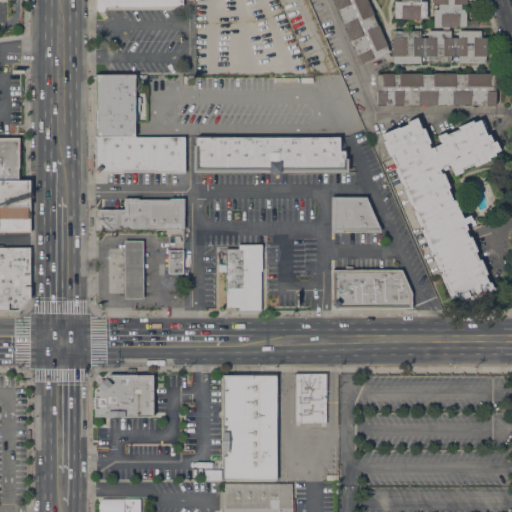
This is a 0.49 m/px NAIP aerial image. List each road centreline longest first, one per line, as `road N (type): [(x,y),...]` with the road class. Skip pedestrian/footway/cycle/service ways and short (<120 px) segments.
road 1 (primary): [(77,341),(73,0)]
road 2 (primary): [(252,340),(476,338)]
road 3 (primary): [(48,341),(48,511)]
road 4 (primary): [(47,0),(48,168)]
road 5 (primary): [(77,341),(223,340)]
road 6 (primary): [(48,197),(48,341)]
road 7 (primary): [(77,472),(77,341)]
